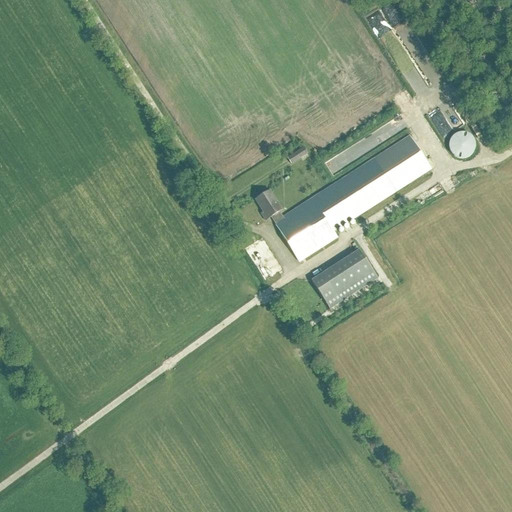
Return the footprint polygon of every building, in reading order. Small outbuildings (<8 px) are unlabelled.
[(472,139),(471,138),(470,137),(469,136),(468,136),(467,135),(466,135),(464,134),(463,134),(462,134),(460,134),(459,134),(458,135),(456,135),(455,136),(454,136),(453,137),(452,138),(451,139),(450,140),(449,141),(449,143),(449,144),(448,145),(448,146),(448,148),(448,149),(448,150),(449,152),(449,153),(450,154),(451,155),(452,156),(453,157),(454,158),(455,159),(456,159),(457,160),(459,160),(460,161),(461,161),(463,161),(464,160),(465,160),(467,160),(468,159),(469,158),(470,157),(471,157),(472,156),(473,154),(473,153),(474,152),(474,151),(475,149),(475,148),(475,147),(475,145),(474,144),(474,143),(473,142),(473,140),(472,139)] [(333,233),(397,192),(431,170),(410,136),(375,158),(282,218),(279,213),(282,211),(269,191),(255,201),(262,213),(261,214),(265,221),(271,218),(276,226),(275,226),(299,263),(337,239),(333,233)] [(303,149),(287,159),(291,165),(307,154),(303,149)] [(443,191),(462,182),(457,173),(439,182),(443,191)] [(263,237),(246,248),(250,254),(268,243),(263,237)] [(329,310),(350,296),(377,279),(359,251),(311,281),(329,310)]
